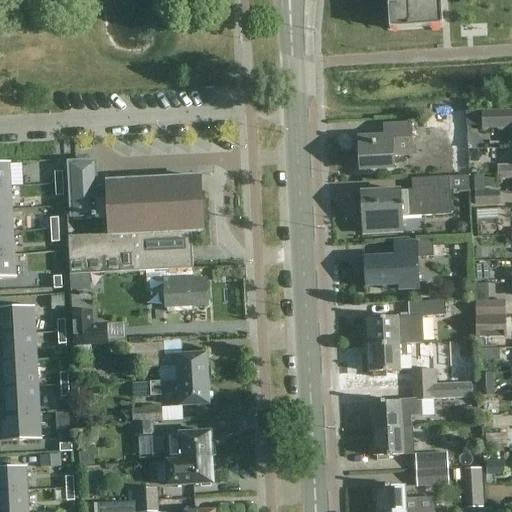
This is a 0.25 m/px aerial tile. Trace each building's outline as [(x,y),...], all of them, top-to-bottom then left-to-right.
[(511,0),(394,0),(394,6),(388,6),(389,30),(442,27),(440,0),(511,0)] [(511,111),(483,112),(483,129),(511,128),(511,111)] [(360,171),(394,169),(393,156),(413,155),(411,123),(389,125),(390,136),(358,138),(360,171)] [(35,157),(36,166),(11,168),(11,182),(43,180),(42,157),(35,157)] [(0,188),(11,187),(9,164),(0,164),(0,188)] [(204,232),(204,231),(201,178),(107,183),(107,188),(96,189),(95,164),(67,165),(73,276),(196,269),(194,233),(204,232)] [(511,179),(511,164),(497,165),(497,180),(511,179)] [(54,173),(55,185),(63,185),(62,173),(54,173)] [(475,205),(500,204),(500,191),(481,192),(480,176),(474,176),(475,205)] [(400,191),(361,193),(363,222),(369,227),(369,235),(403,233),(402,218),(452,215),(450,177),(412,179),(412,190),(400,191)] [(63,185),(55,185),(55,197),(64,197),(63,185)] [(0,188),(0,211),(12,210),(11,187),(0,188)] [(477,210),(477,219),(498,219),(497,209),(477,210)] [(0,234),(13,233),(12,210),(0,211),(0,234)] [(51,231),(59,231),(58,219),(50,219),(51,231)] [(59,243),(59,231),(51,231),(51,243),(59,243)] [(0,257),(14,256),(13,233),(0,234),(0,257)] [(397,258),(376,260),(365,260),(366,286),(383,286),(384,291),(400,290),(399,271),(419,270),(418,257),(434,256),(433,246),(444,245),(443,239),(417,241),(418,245),(396,247),(397,258)] [(14,256),(0,257),(0,280),(16,280),(14,256)] [(90,275),(70,276),(71,291),(91,290),(90,275)] [(53,278),(54,290),(62,289),(61,277),(53,278)] [(192,307),(196,307),(208,306),(207,280),(169,282),(169,284),(163,284),(163,295),(168,294),(168,308),(176,308),(176,312),(193,311),(192,307)] [(476,317),(506,317),(505,301),(476,302),(476,317)] [(370,345),(370,347),(406,345),(422,345),(421,319),(426,318),(426,317),(446,316),(445,302),(408,304),(409,317),(369,320),(369,333),(365,333),(366,345),(370,345)] [(0,309),(0,336),(35,334),(33,307),(0,309)] [(93,314),(73,316),(75,347),(107,346),(105,326),(93,326),(93,314)] [(506,339),(506,317),(476,317),(477,340),(506,339)] [(58,333),(66,333),(65,321),(57,321),(58,333)] [(66,333),(58,333),(58,345),(66,345),(66,333)] [(0,362),(36,361),(35,334),(0,336),(0,362)] [(162,382),(209,380),(209,378),(211,378),(211,368),(208,369),(207,354),(165,356),(164,342),(123,345),(124,368),(161,366),(159,371),(159,379),(162,381),(162,382)] [(406,345),(370,347),(371,374),(374,374),(374,379),(386,378),(386,373),(400,373),(399,358),(407,357),(406,345)] [(499,348),(476,349),(476,361),(500,361),(499,348)] [(0,362),(0,389),(38,387),(36,361),(0,362)] [(412,372),(413,387),(437,386),(436,371),(412,372)] [(60,386),(68,386),(68,374),(60,374),(60,386)] [(179,408),(199,407),(211,406),(209,380),(162,382),(162,381),(150,382),(151,395),(179,394),(179,408)] [(374,418),(374,431),(412,430),(412,429),(411,417),(422,417),(421,402),(473,400),(472,385),(437,386),(413,387),(413,401),(400,401),(400,403),(373,404),(373,407),(369,407),(369,418),(374,418)] [(68,386),(60,386),(61,398),(69,398),(68,386)] [(0,416),(39,414),(38,387),(0,389),(0,416)] [(131,409),(132,424),(154,423),(153,422),(162,422),(162,408),(131,409)] [(39,414),(0,416),(0,443),(41,441),(39,414)] [(154,435),(154,423),(132,424),(133,436),(154,435)] [(413,429),(412,429),(412,430),(374,431),(376,458),(378,458),(378,462),(389,462),(389,457),(414,456),(413,429)] [(166,461),(182,460),(213,458),(213,457),(215,457),(215,447),(212,447),(212,433),(181,434),(181,435),(165,436),(166,461)] [(506,433),(485,434),(486,445),(507,444),(506,433)] [(59,445),(60,453),(72,453),(71,445),(59,445)] [(415,455),(416,472),(448,470),(447,453),(415,455)] [(213,458),(182,460),(166,461),(168,486),(214,484),(213,458)] [(485,461),(486,485),(494,484),(494,474),(505,474),(505,460),(485,461)] [(0,469),(0,493),(27,492),(26,468),(0,469)] [(449,485),(448,470),(416,472),(417,487),(449,485)] [(65,478),(66,490),(74,489),(73,477),(65,478)] [(135,490),(136,502),(158,501),(157,488),(135,490)] [(378,503),(378,511),(434,511),(434,497),(406,498),(406,488),(377,489),(377,491),(373,491),(374,503),(378,503)] [(74,489),(66,490),(66,502),(74,501),(74,489)] [(28,511),(27,492),(0,493),(0,511),(28,511)] [(158,511),(158,501),(136,502),(136,511),(158,511)]
